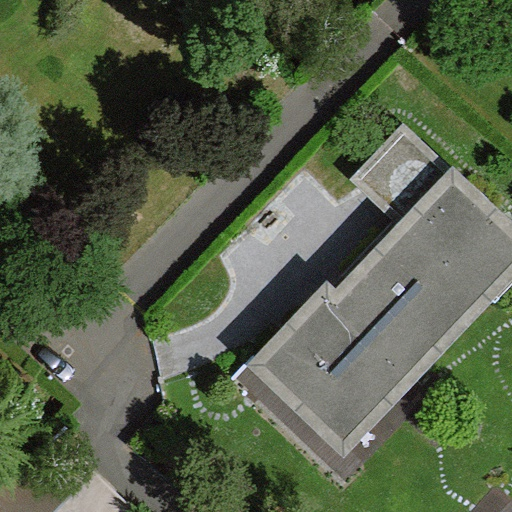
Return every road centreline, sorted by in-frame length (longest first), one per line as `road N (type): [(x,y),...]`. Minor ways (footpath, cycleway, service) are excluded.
road 1 (residential): [(0,304),(65,366),(422,0)]
road 2 (unknown): [(65,366),(116,450),(176,511)]
